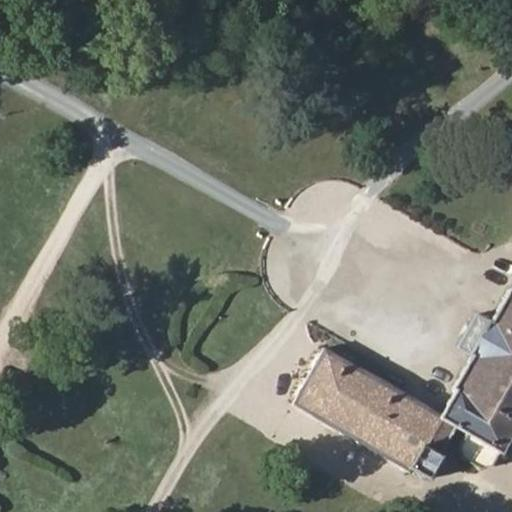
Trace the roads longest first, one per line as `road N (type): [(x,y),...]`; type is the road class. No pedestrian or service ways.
road 1 (unknown): [(452,322),(336,258),(162,511)]
road 2 (unknown): [(336,258),(511,43)]
road 3 (unknown): [(122,135),(0,335)]
